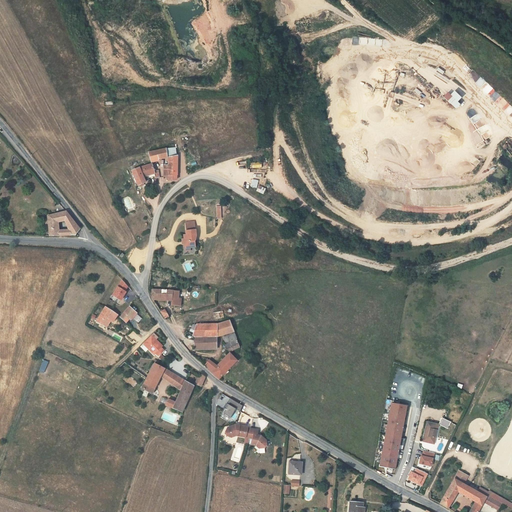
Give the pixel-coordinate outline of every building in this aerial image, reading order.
[(473,72),(469,77),(476,82),(480,77),(473,72)] [(449,94),(446,92),(442,97),(455,109),(459,104),(456,102),(460,97),(453,90),(449,94)] [(181,145),(171,146),(173,155),(182,153),(181,145)] [(173,155),(171,146),(163,147),(165,157),(173,155)] [(163,147),(153,149),(156,160),(165,157),(163,147)] [(182,153),(173,155),(173,162),(170,162),(169,174),(173,173),(174,178),(181,177),(182,173),(183,173),(183,153),(182,153)] [(157,161),(144,165),(138,167),(144,182),(149,180),(147,174),(160,170),(159,168),(157,161)] [(68,209),(50,214),(52,233),(78,233),(80,231),(76,226),(61,226),(60,220),(69,217),(74,215),(68,209)] [(83,227),(74,215),(69,217),(76,226),(80,231),(83,227)] [(200,227),(199,219),(190,220),(192,233),(189,233),(189,236),(187,236),(188,241),(189,241),(190,245),(196,244),(201,244),(201,234),(202,234),(202,227),(201,227),(200,227)] [(131,283),(126,277),(117,292),(125,297),(130,289),(128,288),(131,283)] [(183,295),(181,287),(156,287),(155,291),(157,295),(168,295),(168,297),(177,299),(177,302),(185,303),(186,295),(183,295)] [(142,310),(135,303),(126,312),(132,319),(135,316),(136,317),(142,310)] [(109,304),(100,318),(109,323),(113,317),(115,318),(119,311),(109,304)] [(163,309),(159,311),(164,319),(168,316),(163,309)] [(201,321),(197,333),(198,334),(202,346),(217,343),(223,330),(226,330),(236,327),(233,318),(221,322),(201,321)] [(236,327),(226,330),(229,339),(232,337),(239,336),(239,335),(236,327)] [(161,336),(157,331),(146,341),(157,353),(158,351),(161,354),(167,349),(164,346),(166,344),(159,338),(161,336)] [(243,344),(239,336),(232,337),(229,339),(226,341),(232,351),(233,352),(236,347),(243,344)] [(221,364),(216,370),(223,375),(239,357),(233,352),(232,351),(224,359),(225,361),(221,364)] [(216,370),(221,364),(214,360),(211,363),(216,370)] [(157,361),(150,375),(147,381),(155,385),(158,381),(160,382),(163,375),(168,366),(157,361)] [(188,378),(168,366),(163,375),(184,386),(188,378)] [(203,369),(198,380),(204,383),(208,374),(203,369)] [(168,402),(184,409),(190,395),(196,383),(188,378),(184,386),(178,398),(170,396),(168,402)] [(155,385),(147,381),(144,386),(154,391),(157,386),(155,385)] [(242,401),(231,392),(224,401),(226,402),(223,406),(230,412),(236,403),(241,407),(242,401)] [(411,409),(396,406),(383,467),(397,471),(411,409)] [(226,426),(226,428),(231,431),(236,429),(246,431),(249,432),(253,433),(252,439),(256,440),(259,442),(264,442),(266,440),(266,435),(261,430),(260,431),(257,431),(258,424),(251,423),(248,422),(248,421),(240,419),(239,421),(236,420),(236,418),(228,421),(226,426)] [(455,424),(446,420),(443,427),(452,431),(455,424)] [(443,427),(432,425),(429,444),(436,446),(438,439),(441,439),(443,427)] [(437,455),(427,452),(425,458),(424,457),(424,459),(422,465),(434,468),(435,460),(436,461),(437,455)] [(302,460),(290,459),(289,471),(301,472),(302,460)] [(428,480),(430,475),(419,470),(417,474),(414,473),(414,474),(412,477),(411,480),(421,485),(425,479),(428,480)] [(462,474),(458,481),(467,486),(471,478),(462,474)] [(458,481),(444,507),(453,511),(462,495),(478,504),(480,504),(486,508),(489,504),(491,498),(481,494),(467,486),(458,481)] [(495,499),(497,495),(494,493),(493,494),(484,489),(481,494),(491,498),(492,497),(495,499)] [(505,504),(511,507),(511,502),(497,495),(495,499),(496,499),(505,504)] [(496,499),(493,506),(502,510),(505,504),(500,501),(496,499)] [(362,502),(348,501),(347,511),(362,511),(363,508),(361,508),(362,502)]
